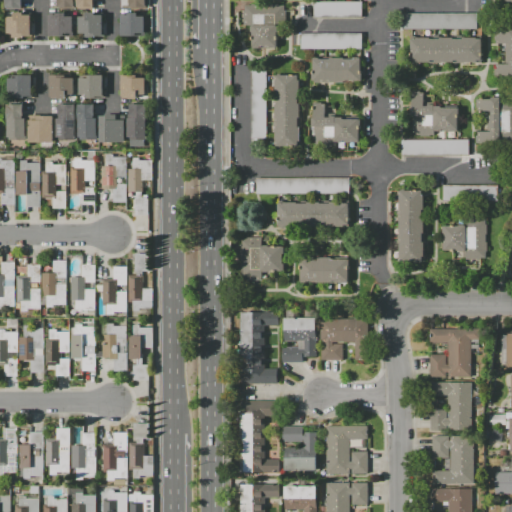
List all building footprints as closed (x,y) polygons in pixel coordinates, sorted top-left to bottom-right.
[(6,0),(22,0),(22,9),(6,9),(6,0)] [(74,0),(74,8),(58,8),(58,0),(74,0)] [(78,9),(78,0),(94,0),(94,9),(78,9)] [(146,0),(146,9),(129,8),(129,0),(146,0)] [(313,18),(313,2),(361,1),(361,17),(313,18)] [(244,5),(284,5),(285,25),(276,25),(276,47),(252,48),(251,26),(244,26),(244,5)] [(32,15),(31,35),(24,35),(24,37),(11,37),(11,33),(7,33),(7,16),(14,16),(14,13),(24,13),(24,14),(32,15)] [(72,35),(49,35),(49,15),(56,15),(56,13),(66,13),(66,17),(72,17),(72,35)] [(102,15),(102,36),(86,36),(86,33),(79,33),(79,17),(86,17),(86,13),(96,13),(96,15),(102,15)] [(145,33),(137,33),(137,36),(121,36),(121,15),(128,15),(128,13),(138,13),(138,17),(145,17),(145,33)] [(477,13),(477,29),(402,29),(402,14),(477,13)] [(495,31),(511,31),(511,76),(495,76),(495,64),(505,64),(505,43),(495,43),(495,31)] [(361,33),(361,49),(299,49),(299,33),(361,33)] [(409,37),(481,37),(481,62),(409,62),(409,37)] [(311,82),(311,58),(360,57),(360,81),(311,82)] [(250,71),(266,70),(267,138),(251,139),(250,71)] [(145,77),(145,95),(138,95),(138,98),(121,98),(121,74),(142,74),(142,77),(145,77)] [(33,75),(32,99),(15,99),(15,95),(9,95),(9,78),(16,78),(16,75),(33,75)] [(50,75),(64,75),(64,77),(74,78),(74,95),(67,95),(67,99),(50,99),(50,75)] [(103,75),(103,99),(87,99),(87,96),(79,95),(79,78),(88,78),(88,75),(103,75)] [(299,75),(299,145),(275,145),(274,75),(299,75)] [(412,90),(423,90),(423,105),(442,105),(442,107),(457,107),(457,131),(431,131),(431,137),(412,137),(412,90)] [(476,99),(511,99),(511,144),(476,144),(476,131),(490,131),(491,123),(488,123),(489,111),(476,111),(476,99)] [(313,102),(325,102),(325,115),(335,115),(335,117),(359,117),(359,142),(335,143),(335,146),(313,146),(313,102)] [(7,104),(24,104),(24,117),(26,117),(26,139),(7,138),(7,104)] [(75,105),(75,139),(57,139),(57,117),(58,117),(58,104),(75,105)] [(79,139),(79,104),(95,104),(95,117),(97,117),(97,139),(79,139)] [(128,140),(128,118),(130,118),(130,104),(146,104),(146,140),(128,140)] [(125,142),(99,142),(99,115),(106,115),(106,114),(117,114),(117,119),(125,119),(125,142)] [(29,143),(29,120),(35,120),(35,116),(54,116),(54,143),(29,143)] [(401,156),(401,140),(468,139),(468,156),(401,156)] [(126,157),(126,177),(117,177),(116,183),(126,183),(126,202),(113,202),(113,189),(102,188),(102,165),(106,165),(107,154),(113,154),(113,157),(126,157)] [(96,160),(95,181),(86,181),(86,186),(95,186),(95,193),(71,193),(72,160),(74,160),(74,157),(82,157),(82,160),(96,160)] [(132,157),(140,157),(140,159),(151,159),(151,180),(143,180),(142,192),(141,192),(141,198),(148,198),(148,215),(131,214),(132,192),(128,192),(128,169),(132,169),(132,157)] [(14,160),(14,205),(2,205),(2,193),(0,193),(0,158),(1,158),(1,160),(14,160)] [(41,163),(41,206),(26,206),(26,195),(17,195),(17,171),(20,171),(20,160),(28,160),(28,163),(41,163)] [(45,161),(54,161),(54,164),(66,164),(66,184),(58,184),(58,191),(66,191),(66,208),(52,208),(52,198),(42,198),(43,171),(45,171),(45,161)] [(349,193),(255,194),(255,178),(349,177),(349,193)] [(443,201),(442,186),(498,185),(498,201),(443,201)] [(399,190),(423,190),(424,262),(399,263),(399,190)] [(277,202),(349,202),(349,227),(277,228),(277,202)] [(486,218),(486,258),(466,258),(466,251),(442,251),(442,225),(466,225),(465,218),(486,218)] [(284,271),(262,272),(262,280),(242,280),(242,237),(262,237),(262,245),(284,245),(284,271)] [(134,253),(147,253),(147,270),(143,270),(143,287),(152,288),(152,308),(139,308),(139,311),(132,311),(132,301),(128,301),(128,274),(134,274),(134,253)] [(300,282),(300,260),(316,260),(316,257),(331,257),(331,259),(349,259),(349,282),(300,282)] [(66,260),(66,278),(57,277),(57,284),(66,284),(66,304),(54,304),(54,306),(46,306),(46,296),(42,296),(42,272),(53,272),(53,260),(66,260)] [(15,261),(15,279),(5,279),(5,285),(15,285),(14,309),(0,309),(0,275),(2,275),(2,261),(15,261)] [(41,263),(40,282),(30,282),(30,288),(40,288),(40,309),(28,309),(28,311),(21,311),(21,302),(17,302),(17,275),(27,275),(27,263),(41,263)] [(95,264),(95,283),(85,283),(85,288),(95,288),(95,310),(75,310),(75,300),(71,300),(71,276),(81,276),(81,264),(95,264)] [(126,267),(126,285),(117,285),(117,291),(126,291),(125,314),(107,314),(107,305),(103,305),(103,278),(113,278),(113,267),(126,267)] [(278,312),(278,326),(265,327),(265,369),(278,369),(278,383),(240,383),(240,312),(278,312)] [(284,318),(316,318),(316,356),(303,356),(303,362),(282,362),(282,346),(297,346),(297,341),(284,341),(284,318)] [(320,318),(367,318),(367,360),(354,360),(354,342),(333,342),(333,344),(344,344),(344,360),(321,360),(321,344),(325,344),(325,342),(321,342),(320,318)] [(127,325),(126,371),(112,371),(112,356),(101,356),(101,334),(106,334),(106,323),(114,323),(114,325),(127,325)] [(71,327),(75,327),(75,324),(83,324),(83,327),(96,327),(95,371),(82,371),(82,358),(71,357),(71,327)] [(132,324),(140,324),(140,328),(152,328),(152,347),(142,347),(142,364),(148,364),(148,380),(132,380),(132,364),(135,364),(135,359),(129,359),(129,335),(132,335),(132,324)] [(24,325),(31,325),(31,328),(44,328),(44,349),(35,349),(35,355),(44,355),(44,373),(31,373),(31,360),(19,360),(19,336),(24,336),(24,325)] [(0,329),(12,329),(12,332),(18,332),(18,352),(8,352),(8,358),(18,358),(18,375),(4,375),(4,366),(0,366),(0,329)] [(68,376),(57,376),(57,366),(45,366),(45,337),(50,337),(50,329),(58,329),(58,332),(69,332),(69,350),(59,350),(59,358),(68,358),(68,376)] [(431,329),(479,329),(479,350),(471,350),(472,377),(431,377),(431,355),(446,355),(447,364),(448,364),(448,342),(431,342),(431,329)] [(471,382),(472,430),(430,430),(430,408),(447,408),(447,418),(448,418),(448,396),(430,396),(430,382),(471,382)] [(277,401),(277,415),(265,415),(265,459),(277,459),(278,472),(241,472),(240,401),(277,401)] [(505,414),(505,426),(490,426),(490,414),(505,414)] [(133,423),(148,423),(148,439),(144,439),(144,455),(152,456),(152,476),(141,475),(141,479),(132,479),(132,473),(129,473),(129,442),(133,442),(133,423)] [(282,426),(302,426),(302,432),(316,432),(316,471),(283,471),(283,447),(304,446),(304,442),(283,442),(282,426)] [(326,426),(367,426),(367,439),(351,440),(351,451),(367,451),(367,474),(327,474),(326,426)] [(17,429),(17,473),(0,472),(0,438),(1,438),(1,428),(17,429)] [(69,428),(69,472),(57,472),(57,474),(50,474),(50,466),(46,466),(46,438),(56,438),(56,428),(69,428)] [(128,431),(127,484),(113,484),(113,479),(107,479),(107,471),(104,471),(104,443),(113,443),(113,431),(128,431)] [(44,432),(43,475),(31,475),(30,478),(23,478),(23,468),(19,468),(19,444),(27,444),(27,432),(44,432)] [(95,433),(95,476),(84,476),(84,479),(75,479),(75,468),(72,468),(73,445),(82,445),(82,433),(95,433)] [(432,436),(473,435),(474,485),(432,485),(432,470),(451,470),(450,448),(449,448),(449,458),(432,458),(432,436)] [(511,458),(511,493),(496,493),(496,472),(511,472),(511,458)] [(326,511),(326,483),(368,483),(368,506),(350,506),(350,511),(326,511)] [(241,511),(241,485),(279,485),(279,497),(266,497),(266,511),(241,511)] [(303,511),(303,510),(284,510),(284,486),(316,486),(316,511),(303,511)] [(97,511),(71,511),(71,487),(84,487),(84,494),(97,494),(97,511)] [(472,511),(448,511),(448,501),(431,501),(431,488),(472,488),(472,511)] [(127,492),(127,511),(104,511),(104,500),(107,500),(107,490),(114,490),(114,492),(127,492)] [(133,492),(141,492),(141,494),(153,494),(153,511),(130,511),(130,499),(133,499),(133,492)] [(0,511),(0,494),(11,494),(10,511),(0,511)] [(39,498),(39,511),(16,511),(16,504),(19,504),(19,496),(26,496),(26,498),(39,498)] [(68,511),(44,511),(44,505),(47,505),(47,496),(55,496),(55,498),(68,498),(68,511)]
